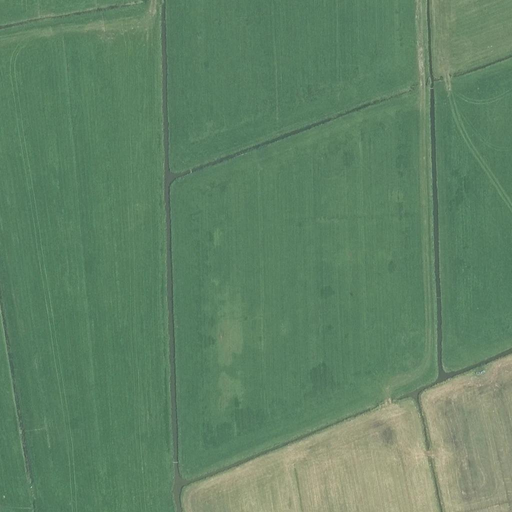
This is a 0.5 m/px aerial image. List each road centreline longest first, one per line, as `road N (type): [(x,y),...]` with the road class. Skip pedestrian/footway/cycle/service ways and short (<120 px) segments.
road 1 (track): [(417,0),(421,106),(383,421)]
road 2 (track): [(511,341),(450,357),(439,0)]
